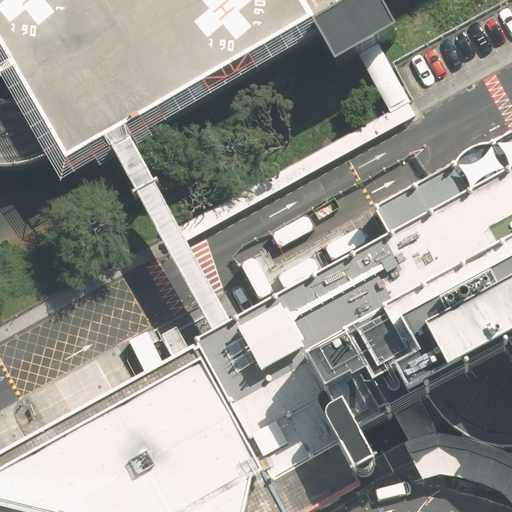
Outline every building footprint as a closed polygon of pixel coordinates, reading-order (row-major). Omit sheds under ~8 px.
[(0,0),(0,171),(27,170),(50,162),(63,188),(116,158),(126,152),(136,147),(318,43),(355,23),(380,9),(395,0),(0,0)] [(188,242),(215,228),(419,115),(382,50),(398,41),(380,9),(355,23),(318,43),(336,75),(362,61),(390,110),(180,228),(188,242)] [(511,142),(377,214),(393,244),(246,325),(236,331),(227,336),(218,341),(202,350),(213,373),(283,511),(315,511),(362,489),(340,451),(360,440),(380,429),(395,421),(415,410),(422,406),(428,402),(444,422),(466,440),(490,448),(506,451),(511,451),(511,142)] [(180,228),(136,147),(116,158),(218,341),(236,331),(188,242),(180,228)] [(39,440),(0,461),(0,511),(283,511),(213,373),(202,350),(193,354),(185,359),(177,363),(128,390),(98,407),(80,417),(55,431),(39,440)] [(415,410),(395,421),(410,445),(405,448),(423,483),(440,477),(484,487),(504,495),(511,504),(511,456),(505,453),(506,451),(490,448),(466,440),(439,437),(437,431),(433,422),(422,406),(415,410)]
